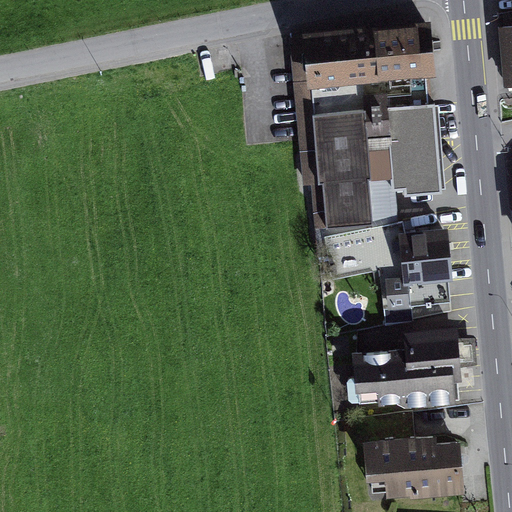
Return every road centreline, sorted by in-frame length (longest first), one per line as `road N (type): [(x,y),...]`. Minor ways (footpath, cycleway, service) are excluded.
road 1 (secondary): [(509,511),(475,137)]
road 2 (residential): [(0,73),(363,0)]
road 3 (secondary): [(475,137),(463,0)]
